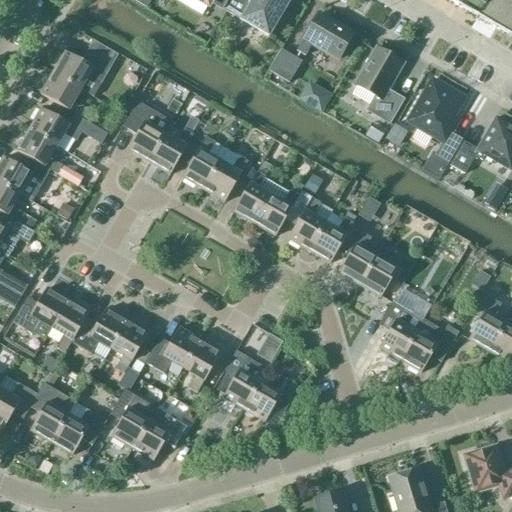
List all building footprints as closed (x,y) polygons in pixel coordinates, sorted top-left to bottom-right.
[(136,0),(135,2),(145,8),(149,0),(136,0)] [(197,0),(220,13),(227,0),(197,0)] [(268,37),(290,0),(233,0),(226,13),(268,37)] [(476,20),(487,0),(462,0),(458,8),(466,12),(465,13),(466,14),(467,13),(476,18),(476,19),(476,20)] [(496,30),(511,1),(511,0),(487,0),(476,20),(477,20),(477,19),(487,25),(486,26),(487,26),(488,25),(496,30)] [(511,1),(496,30),(503,34),(502,35),(503,36),(504,35),(511,39),(511,1)] [(318,15),(296,52),(305,57),(312,45),(338,61),(353,36),(318,15)] [(388,92),(403,65),(376,49),(354,86),(375,98),(367,112),(389,125),(403,101),(388,92)] [(282,50),(270,71),(290,83),(302,62),(282,50)] [(65,54),(53,75),(81,92),(93,99),(105,78),(112,67),(87,52),(81,63),(65,54)] [(74,104),(81,92),(53,75),(40,96),(68,113),(69,113),(77,118),(81,120),(86,111),(74,104)] [(431,82),(407,123),(443,144),(436,157),(448,163),(462,139),(452,133),(454,128),(449,125),(464,101),(431,82)] [(149,165),(165,137),(170,128),(172,124),(137,104),(123,129),(137,137),(127,153),(149,165)] [(28,132),(57,148),(64,136),(76,143),(81,135),(69,128),(69,127),(41,111),(28,132)] [(68,113),(64,120),(73,125),(77,118),(69,113),(68,113)] [(194,118),(186,132),(193,136),(201,122),(194,118)] [(203,120),(198,128),(203,130),(207,123),(203,120)] [(477,152),(463,144),(449,168),(464,176),(475,158),(482,163),(485,158),(510,172),(511,169),(511,129),(495,120),(477,152)] [(373,126),(365,138),(379,146),(386,134),(373,126)] [(165,137),(149,165),(170,177),(186,149),(193,136),(186,132),(184,131),(182,135),(170,128),(165,137)] [(97,130),(91,141),(102,147),(108,136),(97,130)] [(50,160),(57,148),(28,132),(16,153),(25,158),(44,169),(50,172),(57,176),(62,167),(50,160)] [(203,192),(219,164),(207,157),(215,144),(206,139),(199,151),(191,147),(185,158),(192,162),(182,180),(203,192)] [(38,192),(50,172),(44,169),(25,158),(19,168),(3,159),(0,164),(0,185),(19,197),(31,204),(38,192)] [(219,164),(203,192),(224,204),(240,176),(247,163),(239,158),(231,171),(219,164)] [(263,163),(257,174),(265,179),(271,168),(263,163)] [(62,167),(57,176),(77,188),(83,179),(62,167)] [(249,186),(233,214),(275,238),(291,210),(298,198),(289,193),(282,205),(258,191),(265,179),(257,174),(249,186)] [(313,176),(305,190),(315,196),(323,182),(313,176)] [(0,214),(6,218),(7,217),(19,225),(24,217),(24,216),(12,209),(19,197),(0,185),(0,214)] [(489,198),(486,205),(496,211),(500,205),(489,198)] [(368,200),(358,217),(363,220),(369,210),(375,213),(379,207),(368,200)] [(303,213),(287,241),(308,253),(324,225),(312,218),(318,208),(320,206),(311,201),(304,213),(303,213)] [(64,206),(56,218),(66,223),(73,211),(64,206)] [(353,225),(352,225),(356,218),(348,213),(337,232),(324,225),(308,253),(329,266),(338,252),(346,238),(351,229),(353,225)] [(30,232),(26,228),(19,225),(7,217),(6,218),(0,214),(0,256),(4,258),(4,259),(7,261),(19,241),(27,246),(35,234),(31,232),(30,232)] [(24,217),(19,225),(26,228),(30,232),(35,224),(24,217)] [(371,240),(362,235),(351,229),(346,238),(338,252),(348,258),(338,275),(359,287),(375,260),(363,253),(371,240)] [(431,270),(442,251),(429,243),(418,262),(431,270)] [(411,263),(403,259),(395,254),(387,267),(375,260),(359,287),(380,300),(396,272),(397,270),(404,274),(411,263)] [(23,275),(14,291),(23,296),(32,280),(23,275)] [(0,283),(0,300),(1,302),(15,310),(22,297),(9,289),(0,283)] [(27,299),(12,324),(13,325),(23,331),(32,336),(34,332),(46,339),(51,330),(68,302),(46,290),(38,305),(28,299),(27,299)] [(500,307),(492,302),(483,296),(473,315),(480,320),(467,342),(489,354),(505,326),(493,319),(500,307)] [(416,310),(435,320),(442,307),(422,298),(416,310)] [(72,344),(86,320),(89,315),(68,302),(51,330),(63,338),(56,350),(65,355),(71,344),(72,344)] [(392,303),(378,326),(389,332),(378,350),(399,363),(416,335),(423,321),(392,303)] [(110,351),(127,323),(106,311),(97,326),(86,320),(72,344),(83,351),(82,351),(91,357),(98,344),(110,351)] [(266,325),(283,332),(288,321),(271,313),(266,325)] [(416,335),(399,363),(420,375),(430,358),(441,364),(458,334),(446,327),(443,333),(435,328),(423,321),(416,335)] [(127,323),(110,351),(122,358),(115,371),(124,376),(126,371),(131,363),(148,335),(127,323)] [(511,330),(505,326),(489,354),(510,366),(511,362),(511,330)] [(183,371),(199,342),(178,330),(170,345),(159,338),(145,362),(144,365),(164,376),(171,364),(183,371)] [(278,351),(280,349),(283,344),(269,336),(264,343),(278,351)] [(199,342),(183,371),(195,378),(188,390),(196,395),(204,383),(220,355),(199,342)] [(222,399),(243,412),(260,384),(267,371),(256,365),(238,354),(216,391),(224,396),(222,399)] [(144,365),(145,362),(137,358),(131,370),(139,375),(144,365)] [(58,365),(47,359),(41,369),(52,375),(58,365)] [(43,386),(51,391),(57,380),(49,375),(43,386)] [(0,387),(0,429),(3,431),(13,414),(24,420),(31,408),(37,396),(26,390),(18,385),(6,378),(0,387)] [(260,384),(243,412),(264,424),(281,396),(280,396),(288,383),(279,378),(272,391),(260,384)] [(62,397),(54,393),(51,391),(43,386),(37,396),(31,408),(41,414),(30,433),(51,445),(68,417),(75,405),(75,404),(63,396),(62,397)] [(124,392),(110,417),(120,422),(115,432),(111,438),(132,451),(148,423),(155,410),(143,403),(135,398),(124,392)] [(187,409),(181,420),(192,427),(199,416),(187,409)] [(148,423),(132,451),(153,463),(163,445),(174,451),(187,429),(155,410),(148,423)] [(68,417),(51,445),(72,457),(82,441),(92,447),(107,422),(87,411),(80,424),(68,417)] [(511,469),(503,473),(495,448),(464,457),(475,494),(498,487),(502,501),(511,498),(511,469)] [(106,470),(101,478),(111,484),(116,476),(106,470)] [(444,511),(443,505),(430,509),(418,471),(388,480),(397,511),(444,511)] [(375,475),(357,478),(364,511),(381,507),(375,475)] [(346,511),(341,493),(314,501),(317,511),(346,511)]
